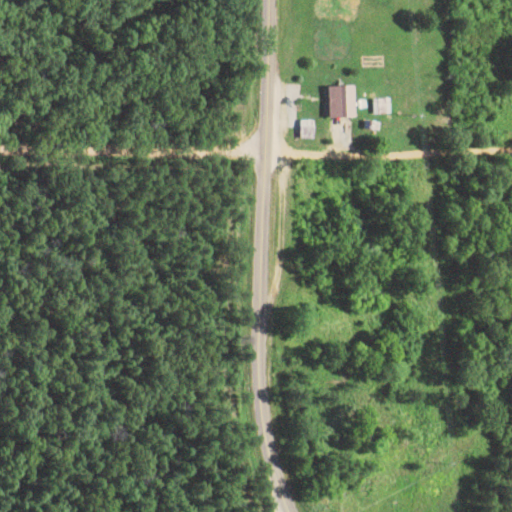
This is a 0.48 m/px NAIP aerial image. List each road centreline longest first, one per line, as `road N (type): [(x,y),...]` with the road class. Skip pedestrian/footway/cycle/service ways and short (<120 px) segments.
road 1 (tertiary): [(288,511),(261,367),(269,0)]
road 2 (residential): [(266,146),(0,146)]
road 3 (residential): [(511,145),(266,146)]
